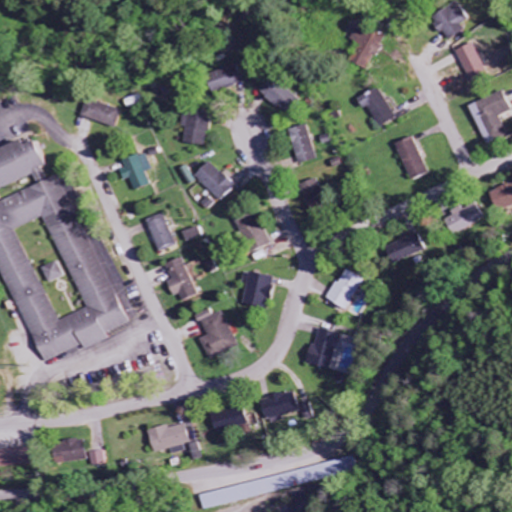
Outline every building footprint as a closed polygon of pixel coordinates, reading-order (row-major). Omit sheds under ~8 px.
[(466,32),(462,24),(468,21),(460,4),(434,16),(447,41),(466,32)] [(378,59),(389,36),(360,23),(352,41),(363,46),(361,50),(378,59)] [(475,80),(488,73),(473,44),(459,51),(475,80)] [(232,89),(249,83),(242,66),(225,72),(232,89)] [(303,104),(278,78),(265,90),(290,116),(303,104)] [(359,103),(363,110),(367,107),(381,129),(397,119),(379,90),(359,103)] [(474,105),(490,146),(509,139),(500,117),(511,113),(504,94),(474,105)] [(126,111),(92,101),(87,119),(121,128),(126,111)] [(211,147),(215,114),(194,111),(189,144),(211,147)] [(321,156),(313,126),(296,131),(304,160),(321,156)] [(411,182),(428,175),(415,139),(397,146),(411,182)] [(0,208),(0,244),(49,364),(89,348),(91,351),(116,341),(113,334),(133,326),(73,176),(60,182),(55,169),(64,166),(54,141),(41,146),(38,141),(0,156),(0,170),(9,192),(47,177),(52,187),(0,208)] [(132,162),(134,169),(129,171),(132,181),(138,179),(142,192),(158,187),(154,172),(159,171),(155,156),(132,162)] [(225,202),(241,187),(219,162),(202,177),(225,202)] [(499,214),(511,207),(511,185),(491,195),(499,214)] [(336,214),(331,190),(315,194),(319,218),(336,214)] [(458,236),(486,219),(477,204),(465,211),(464,209),(448,219),(458,236)] [(268,233),(260,213),(242,220),(250,240),(268,233)] [(183,247),(174,215),(156,220),(165,253),(183,247)] [(209,237),(207,228),(191,232),(194,242),(209,237)] [(432,251),(426,235),(402,244),(408,261),(432,251)] [(180,281),(175,283),(181,297),(186,295),(189,303),(205,297),(189,260),(174,266),(180,281)] [(371,280),(353,269),(334,300),(352,311),(371,280)] [(282,278),(258,273),(250,305),(275,310),(282,278)] [(208,340),(216,360),(245,348),(230,313),(221,317),(218,311),(206,316),(215,337),(208,340)] [(315,366),(336,371),(345,334),(325,329),(315,366)] [(287,417),(306,413),(308,421),(318,420),(316,404),(305,406),(303,393),(269,399),(273,423),(287,421),(287,417)] [(256,426),(252,408),(220,415),(224,433),(256,426)] [(161,453),(197,444),(192,424),(156,432),(161,453)] [(92,441),(65,442),(66,463),(93,462),(92,441)] [(203,461),(202,445),(192,446),(192,461),(203,461)] [(0,468),(40,467),(40,450),(0,451),(0,468)] [(94,453),(94,467),(110,466),(109,452),(94,453)]
